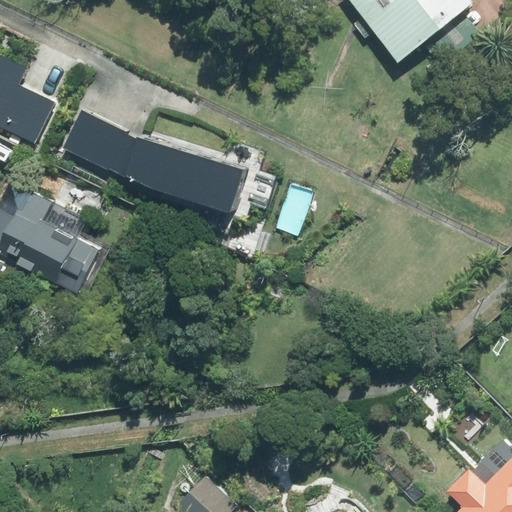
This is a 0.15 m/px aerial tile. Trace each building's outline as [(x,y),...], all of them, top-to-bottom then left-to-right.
[(406,60),(479,0),(358,0),(369,14),(357,23),(369,37),(380,28),(406,60)] [(29,69),(0,55),(0,123),(40,142),(58,104),(20,86),(29,69)] [(267,124),(280,130),(289,112),(276,106),(267,124)] [(65,150),(130,179),(133,180),(231,211),(247,163),(145,131),(144,135),(84,108),(65,150)] [(0,203),(0,247),(92,291),(116,243),(50,211),(57,199),(12,177),(0,203)] [(437,436),(461,413),(439,391),(416,414),(437,436)] [(467,511),(511,511),(511,438),(510,437),(480,466),(476,463),(453,486),(469,502),(463,507),(467,511)] [(135,455),(118,449),(110,473),(128,479),(135,455)] [(232,511),(241,503),(210,473),(179,503),(188,511),(232,511)]
